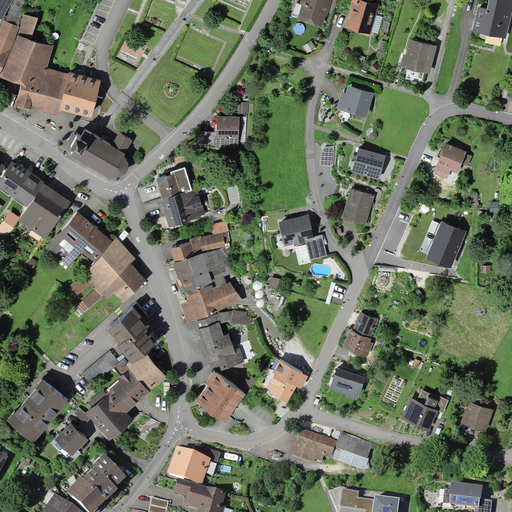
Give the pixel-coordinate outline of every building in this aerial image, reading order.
[(0,0),(0,22),(10,0),(0,0)] [(0,68),(8,54),(24,0),(22,0),(12,0),(0,33),(0,68)] [(330,0),(301,0),(297,20),(325,26),(330,0)] [(379,6),(359,0),(353,0),(345,28),(370,35),(379,6)] [(478,8),(473,30),(505,37),(511,4),(511,0),(488,0),(486,9),(478,8)] [(53,46),(17,35),(1,78),(22,84),(16,104),(92,123),(99,80),(47,69),(53,46)] [(436,45),(409,39),(402,67),(429,73),(436,45)] [(379,46),(375,56),(383,59),(386,48),(379,46)] [(358,54),(354,64),(361,66),(364,56),(358,54)] [(363,63),(360,69),(367,72),(369,65),(363,63)] [(375,63),(371,67),(375,71),(379,67),(375,63)] [(511,84),(505,83),(502,97),(511,99),(511,84)] [(373,93),(348,86),(341,112),(365,118),(373,93)] [(248,103),(239,102),(238,113),(248,113),(248,103)] [(240,116),(217,115),(215,147),(238,149),(240,116)] [(70,146),(75,149),(71,154),(111,178),(114,173),(118,175),(124,172),(127,166),(127,160),(122,157),(131,142),(118,134),(110,147),(85,132),(81,138),(76,135),(70,146)] [(468,152),(446,143),(434,170),(456,179),(468,152)] [(382,157),(358,150),(353,170),(377,176),(382,157)] [(44,184),(45,182),(25,168),(24,169),(12,161),(8,166),(0,177),(0,187),(28,207),(44,184)] [(176,172),(156,178),(169,225),(204,215),(198,194),(194,195),(192,188),(181,191),(176,172)] [(70,203),(44,184),(28,207),(18,220),(44,239),(70,203)] [(374,196),(350,189),(342,220),(366,226),(374,196)] [(19,217),(10,211),(0,224),(0,231),(6,235),(19,217)] [(112,241),(77,212),(45,250),(54,258),(63,250),(68,255),(61,263),(68,270),(83,253),(95,261),(112,241)] [(309,216),(280,222),(285,246),(306,241),(314,239),(309,216)] [(467,230),(441,220),(426,256),(452,267),(467,230)] [(219,232),(170,250),(189,303),(181,306),(187,322),(195,319),(225,309),(240,303),(233,283),(226,285),(223,276),(233,272),(219,232)] [(137,258),(116,237),(112,241),(95,261),(83,274),(58,296),(79,319),(103,296),(107,300),(115,309),(147,280),(131,263),(137,258)] [(314,239),(306,241),(310,260),(327,257),(322,237),(314,239)] [(33,258),(28,265),(32,269),(38,262),(33,258)] [(279,278),(272,277),(270,287),(278,288),(279,278)] [(149,321),(135,304),(107,328),(118,342),(115,345),(130,363),(145,351),(156,341),(143,326),(149,321)] [(225,309),(195,319),(208,361),(217,358),(221,370),(245,362),(240,347),(233,350),(228,334),(224,336),(220,323),(229,320),(225,309)] [(353,331),(349,330),(343,347),(369,357),(376,340),(371,338),(378,321),(360,314),(353,331)] [(110,351),(82,374),(91,385),(119,362),(110,351)] [(109,393),(87,412),(110,440),(133,420),(127,413),(169,378),(145,351),(130,363),(127,366),(129,368),(118,378),(120,381),(108,392),(109,393)] [(309,377),(277,360),(262,389),(288,402),(296,387),(302,390),(309,377)] [(365,376),(337,367),(329,389),(358,398),(365,376)] [(214,370),(193,396),(224,420),(245,394),(214,370)] [(68,401),(44,380),(9,421),(34,442),(68,401)] [(417,400),(410,397),(400,419),(428,431),(442,399),(421,390),(417,400)] [(494,409),(468,400),(461,423),(486,431),(494,409)] [(79,407),(73,413),(86,424),(91,418),(79,407)] [(88,439),(70,423),(55,439),(72,456),(88,439)] [(321,434),(301,428),(293,455),(320,464),(322,458),(365,472),(373,444),(323,428),(321,434)] [(192,455),(176,450),(168,477),(180,481),(176,495),(190,499),(188,508),(201,511),(200,511),(224,511),(230,495),(205,488),(211,468),(217,470),(222,455),(194,447),(192,455)] [(0,475),(8,460),(0,455),(0,475)] [(105,459),(68,494),(85,511),(96,511),(127,482),(105,459)] [(482,489),(451,485),(448,507),(479,511),(482,489)] [(365,511),(372,511),(374,499),(358,496),(359,489),(343,487),(340,506),(366,509),(365,511)] [(77,511),(55,495),(42,511),(77,511)] [(400,511),(402,498),(375,495),(374,499),(372,511),(400,511)]
